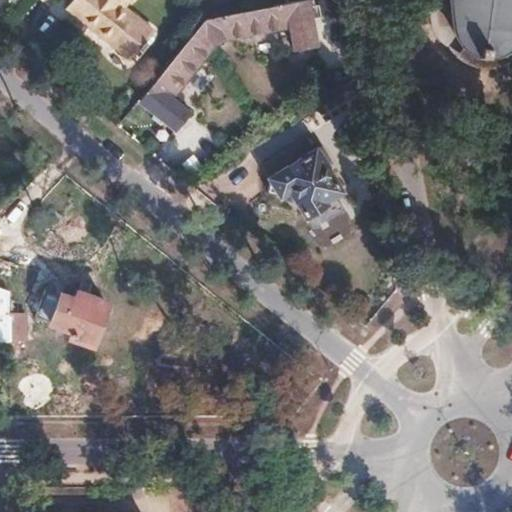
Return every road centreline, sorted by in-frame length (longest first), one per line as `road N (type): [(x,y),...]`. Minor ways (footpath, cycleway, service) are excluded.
road 1 (residential): [(0,70),(408,413)]
road 2 (residential): [(371,0),(448,389)]
road 3 (residential): [(392,455),(0,451)]
road 4 (unknown): [(437,353),(405,358),(366,379),(348,427),(346,486),(330,511)]
